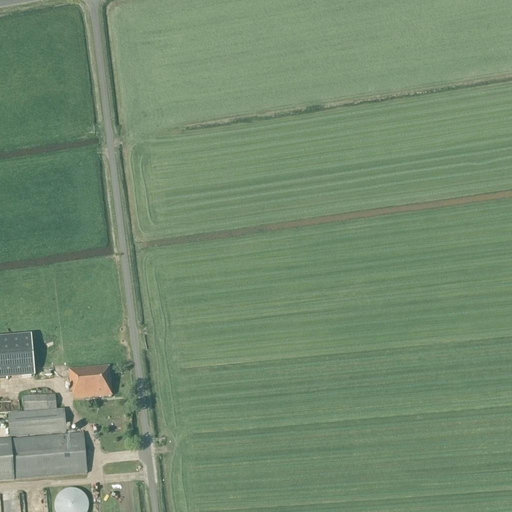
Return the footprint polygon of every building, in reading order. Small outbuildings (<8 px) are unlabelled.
[(30,336),(0,338),(0,378),(33,376),(30,336)] [(73,400),(111,397),(108,367),(69,370),(69,372),(66,372),(67,375),(69,375),(70,392),(72,392),(73,400)] [(56,394),(22,397),(24,412),(58,409),(56,394)] [(64,410),(8,415),(10,437),(66,433),(64,410)] [(83,434),(11,440),(0,440),(0,481),(14,481),(14,480),(87,475),(83,434)] [(112,511),(111,485),(101,486),(102,511),(112,511)] [(60,496),(59,497),(58,499),(57,501),(56,503),(55,505),(55,507),(55,510),(55,511),(88,511),(89,510),(89,508),(89,506),(88,504),(87,501),(86,499),(85,498),(83,496),(82,495),(81,494),(79,493),(78,493),(76,492),(75,492),(73,491),(71,491),(70,492),(68,492),(66,492),(64,493),(62,494),(60,496)]
